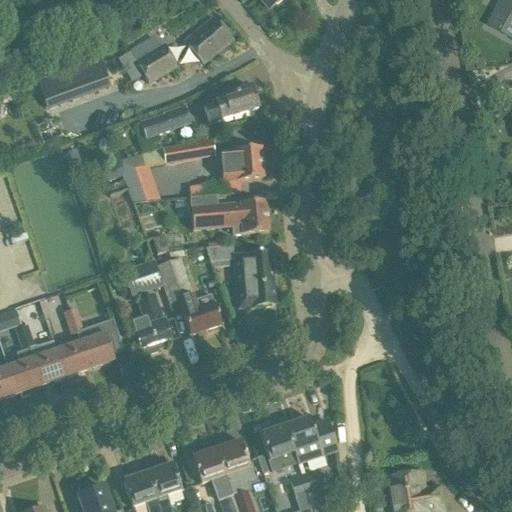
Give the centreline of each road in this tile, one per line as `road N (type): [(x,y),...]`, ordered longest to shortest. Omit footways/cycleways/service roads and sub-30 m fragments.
road 1 (residential): [(452,0),(456,140),(476,278),(511,423)]
road 2 (unclassified): [(0,473),(304,368),(312,350),(313,273)]
road 3 (track): [(504,511),(479,491),(381,332)]
road 4 (unclassified): [(313,273),(306,147),(319,81)]
road 5 (residential): [(319,81),(271,55),(221,0)]
